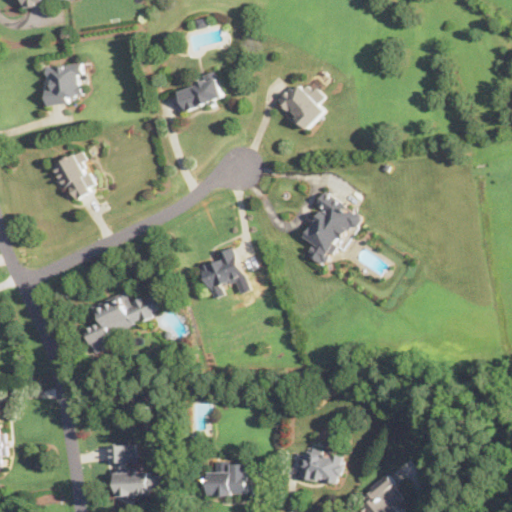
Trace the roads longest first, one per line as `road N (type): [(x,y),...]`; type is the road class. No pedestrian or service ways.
road 1 (residential): [(81,511),(58,360),(0,226)]
road 2 (residential): [(22,280),(243,166)]
